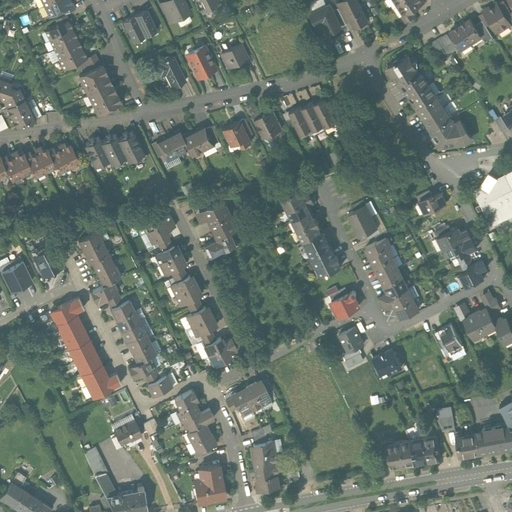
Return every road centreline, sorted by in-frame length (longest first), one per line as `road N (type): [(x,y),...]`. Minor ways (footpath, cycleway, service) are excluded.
road 1 (secondary): [(275,511),(511,469)]
road 2 (residential): [(363,54),(313,76),(146,111)]
road 3 (residential): [(207,387),(190,381),(141,401),(79,282)]
road 4 (residential): [(251,366),(176,214)]
road 5 (residential): [(499,276),(387,334),(374,306)]
road 6 (residential): [(146,111),(0,137)]
road 7 (residential): [(374,306),(316,178)]
road 8 (residential): [(374,306),(251,366)]
road 9 (residential): [(363,54),(425,156),(442,160)]
road 10 (residential): [(207,387),(228,426),(246,511)]
road 11 (residential): [(442,160),(499,276)]
